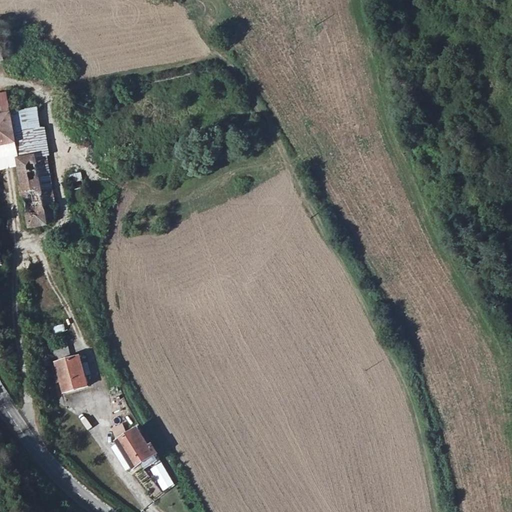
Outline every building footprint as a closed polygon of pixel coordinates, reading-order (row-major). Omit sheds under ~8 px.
[(45,19),(0,27),(0,36),(5,64),(53,55),(45,19)] [(42,198),(40,184),(32,132),(16,134),(14,112),(0,114),(0,147),(15,145),(28,228),(45,225),(43,206),(51,205),(50,196),(42,198)] [(64,324),(52,326),(53,334),(65,332),(64,324)] [(53,342),(55,358),(69,356),(67,340),(53,342)] [(88,390),(80,355),(56,361),(64,396),(88,390)] [(84,428),(89,425),(84,413),(79,415),(84,428)] [(137,431),(115,442),(132,470),(153,458),(137,431)] [(161,467),(152,473),(162,488),(171,482),(161,467)]
